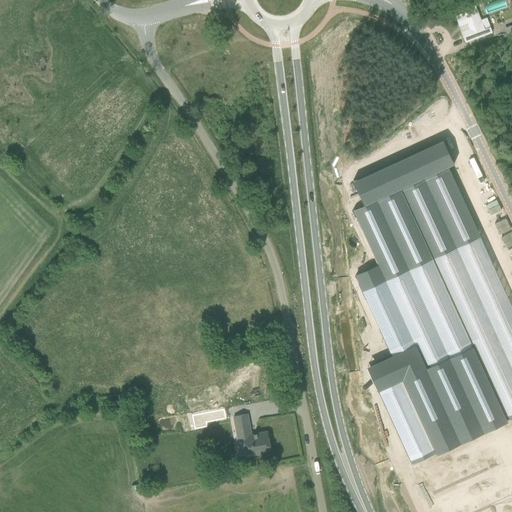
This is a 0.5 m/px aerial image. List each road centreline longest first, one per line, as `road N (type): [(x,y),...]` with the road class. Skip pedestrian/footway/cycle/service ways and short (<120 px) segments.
road 1 (unclassified): [(143,18),(147,49),(272,260),(323,511)]
road 2 (secondary): [(270,26),(318,396),(354,487)]
road 3 (secondary): [(354,487),(330,373),(294,23)]
road 4 (tertiary): [(511,209),(436,62),(396,4)]
road 5 (unknown): [(489,164),(345,254)]
